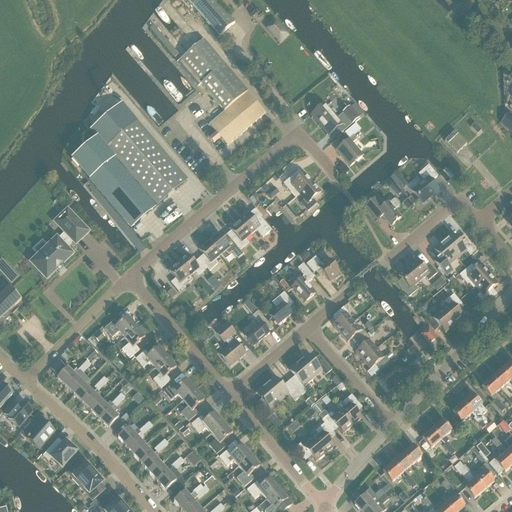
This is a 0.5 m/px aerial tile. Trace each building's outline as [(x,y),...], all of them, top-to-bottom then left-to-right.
[(187,0),(192,6),(218,37),(234,24),(216,4),(220,0),(222,0),(223,0),(187,0)] [(287,37),(273,22),(266,28),(279,43),(287,37)] [(499,40),(491,32),(486,37),(493,45),(499,40)] [(247,93),(203,41),(180,61),(216,104),(224,113),(209,125),(216,134),(209,139),(214,145),(220,139),(227,147),(265,115),(247,93)] [(511,44),(511,43),(502,52),(511,61),(511,60),(511,44)] [(324,101),(335,116),(353,103),(341,88),(324,101)] [(89,132),(96,139),(155,209),(186,182),(121,105),(89,132)] [(342,114),(336,120),(325,107),(311,119),(326,137),(336,128),(341,134),(352,125),(352,126),(359,120),(349,108),(342,114)] [(306,110),(299,113),(303,122),(310,119),(306,110)] [(481,132),(474,124),(470,128),(477,135),(481,132)] [(349,168),(362,157),(352,145),(356,141),(353,137),(360,131),(355,125),(345,134),(350,140),(336,152),(349,168)] [(456,155),(466,146),(454,133),(444,142),(456,155)] [(155,209),(96,139),(74,158),(81,166),(79,168),(131,229),(155,209)] [(433,200),(440,193),(431,183),(437,177),(428,167),(415,178),(415,179),(419,176),(424,182),(412,192),(409,188),(409,189),(422,205),(431,197),(433,200)] [(299,196),(312,184),(304,175),(303,176),(299,172),(292,177),(283,185),(290,193),(290,194),(295,199),(299,196)] [(401,178),(394,184),(400,191),(407,185),(401,178)] [(312,184),(299,196),(303,201),(300,204),(307,213),(316,205),(312,200),(320,194),(312,184)] [(274,188),(266,195),(271,201),(279,194),(274,188)] [(389,204),(388,203),(381,209),(374,200),(365,208),(374,219),(379,214),(390,228),(401,219),(395,211),(399,207),(399,204),(396,200),(393,200),(389,204)] [(408,200),(402,205),(407,211),(413,206),(408,200)] [(248,214),(239,222),(250,236),(256,231),(259,235),(262,239),(271,232),(268,228),(260,219),(262,218),(255,210),(249,215),(248,214)] [(31,265),(46,281),(71,257),(66,252),(74,244),(75,245),(87,233),(67,212),(55,224),(68,238),(60,246),(56,241),(47,250),(42,244),(34,251),(39,257),(31,265)] [(237,249),(239,252),(248,244),(245,240),(250,236),(239,222),(229,230),(236,238),(232,242),(237,249)] [(243,256),(239,252),(237,249),(232,242),(229,239),(224,243),(217,235),(208,243),(220,257),(225,252),(228,256),(231,253),(238,261),(243,256)] [(443,243),(456,259),(465,251),(469,256),(475,251),(466,240),(460,245),(452,235),(443,243)] [(206,269),(209,272),(218,265),(214,261),(220,257),(208,243),(199,251),(206,259),(201,263),(206,269)] [(447,267),(456,259),(443,243),(434,251),(442,260),(436,265),(445,277),(451,271),(447,267)] [(310,257),(306,252),(300,257),(304,263),(310,257)] [(187,256),(177,264),(189,277),(194,273),(197,277),(206,269),(201,263),(199,260),(194,264),(187,256)] [(329,283),(339,274),(327,260),(321,265),(315,258),(306,266),(313,275),(319,270),(329,283)] [(417,261),(408,269),(419,283),(424,278),(428,282),(437,275),(429,265),(424,269),(417,261)] [(109,273),(115,267),(111,263),(105,269),(109,273)] [(184,282),(189,277),(177,264),(168,272),(175,280),(170,284),(178,293),(187,286),(184,282)] [(303,265),(298,269),(309,282),(314,278),(303,265)] [(470,282),(475,288),(490,276),(482,267),(472,274),(468,269),(459,276),(467,285),(470,282)] [(414,287),(419,283),(408,269),(398,277),(405,285),(400,289),(408,299),(417,291),(414,287)] [(12,274),(6,279),(11,284),(16,280),(17,279),(12,274)] [(490,276),(475,288),(480,294),(476,297),(484,306),(493,298),(488,293),(497,285),(490,276)] [(304,304),(315,295),(303,279),(291,289),(304,304)] [(441,279),(436,283),(440,289),(445,285),(441,279)] [(291,291),(283,281),(279,285),(287,295),(291,291)] [(54,296),(61,290),(58,286),(51,292),(54,296)] [(0,319),(17,304),(5,290),(0,294),(0,319)] [(177,296),(172,290),(167,294),(172,300),(177,296)] [(364,296),(361,293),(355,298),(358,302),(364,296)] [(286,310),(293,304),(284,294),(271,304),(276,310),(268,316),(277,327),(291,315),(286,310)] [(65,298),(72,306),(75,303),(69,295),(65,298)] [(447,307),(442,312),(454,326),(463,319),(455,309),(461,305),(453,296),(444,303),(447,307)] [(252,307),(247,311),(252,317),(257,313),(252,307)] [(340,335),(353,323),(346,315),(347,313),(343,308),(332,318),(336,322),(332,326),(340,335)] [(245,336),(244,337),(253,348),(269,334),(263,327),(267,324),(258,312),(257,313),(252,317),(259,325),(255,328),(251,324),(242,332),(245,336)] [(444,334),(454,326),(442,312),(436,316),(433,313),(424,321),(431,330),(437,325),(444,334)] [(119,333),(123,339),(136,329),(127,319),(118,327),(114,322),(104,330),(112,339),(119,333)] [(353,323),(340,335),(347,344),(351,340),(355,345),(366,335),(362,331),(360,332),(353,323)] [(373,329),(368,324),(364,327),(369,333),(373,329)] [(230,368),(245,355),(234,342),(233,343),(230,338),(235,334),(227,325),(216,334),(224,344),(225,342),(229,347),(219,355),(230,368)] [(428,328),(420,335),(428,346),(437,338),(428,328)] [(136,329),(123,339),(129,345),(122,351),(129,360),(139,352),(135,347),(144,339),(136,329)] [(105,338),(100,333),(94,339),(98,344),(105,338)] [(363,362),(376,350),(369,342),(370,340),(366,335),(355,345),(359,349),(355,353),(363,362)] [(420,340),(416,343),(423,351),(427,347),(420,340)] [(149,364),(154,370),(167,359),(158,349),(149,357),(145,352),(135,361),(143,370),(149,364)] [(383,359),(376,350),(363,362),(370,371),(374,367),(378,372),(394,358),(390,354),(383,359)] [(97,355),(92,351),(84,359),(89,364),(93,360),(97,355)] [(307,356),(298,364),(312,380),(321,372),(325,377),(331,371),(321,360),(315,365),(307,356)] [(167,359),(154,370),(160,376),(153,381),(160,390),(170,382),(166,377),(176,369),(167,359)] [(400,376),(394,369),(379,382),(388,393),(402,381),(407,387),(417,379),(427,370),(418,360),(400,376)] [(64,367),(58,361),(50,370),(56,376),(64,367)] [(90,366),(87,363),(82,368),(85,371),(90,366)] [(511,364),(511,363),(501,371),(510,382),(511,384),(511,364)] [(122,368),(118,364),(114,368),(118,372),(122,368)] [(297,381),(291,386),(300,397),(307,392),(303,387),(312,380),(298,364),(289,371),(297,381)] [(85,371),(82,368),(78,372),(77,373),(79,375),(80,376),(82,375),(85,371)] [(78,372),(76,371),(72,375),(67,369),(57,380),(65,389),(79,375),(77,373),(78,372)] [(501,371),(491,380),(500,390),(505,386),(510,382),(501,371)] [(89,381),(82,375),(80,376),(79,375),(65,389),(74,397),(84,386),(89,381)] [(342,383),(336,377),(331,382),(336,388),(341,384),(342,383)] [(96,391),(105,381),(104,379),(94,389),(96,391)] [(274,379),(265,387),(279,402),(288,395),(294,403),(300,397),(291,386),(284,391),(274,379)] [(500,390),(491,380),(481,388),(490,399),(491,399),(494,402),(492,404),(501,414),(505,411),(496,401),(498,399),(495,395),(500,390)] [(96,391),(98,392),(107,383),(105,381),(96,391)] [(177,396),(182,402),(194,391),(186,382),(177,390),(173,385),(163,393),(170,402),(177,396)] [(336,388),(335,389),(339,393),(345,388),(341,384),(336,388)] [(82,405),(93,394),(84,386),(74,397),(82,405)] [(0,409),(12,396),(2,387),(0,389),(0,409)] [(270,410),(279,402),(265,387),(256,394),(264,403),(258,409),(267,420),(274,415),(270,410)] [(157,395),(154,391),(147,396),(151,401),(157,395)] [(194,391),(182,402),(187,408),(181,414),(188,423),(198,415),(194,410),(203,402),(194,391)] [(101,403),(93,394),(82,405),(91,413),(101,403)] [(124,399),(121,396),(116,401),(119,404),(124,399)] [(157,396),(151,402),(155,407),(162,401),(157,396)] [(339,412),(352,427),(361,419),(353,410),(359,405),(351,396),(342,404),(345,408),(339,412)] [(472,396),(462,405),(471,415),(474,419),(473,421),(477,426),(481,422),(483,424),(486,422),(481,416),(486,412),(481,407),(472,396)] [(315,405),(310,399),(305,404),(310,409),(315,405)] [(119,404),(116,401),(111,405),(111,406),(113,407),(115,409),(119,404)] [(111,405),(110,404),(107,408),(101,403),(91,413),(99,422),(113,407),(111,406),(111,405)] [(18,429),(32,414),(22,405),(19,408),(17,409),(13,405),(3,416),(8,420),(18,429)] [(321,422),(324,425),(324,424),(329,430),(335,426),(342,435),(352,427),(339,412),(334,417),(331,414),(328,416),(324,412),(324,413),(317,405),(312,410),(318,417),(322,421),(321,422)] [(461,424),(471,415),(462,405),(452,413),(461,424)] [(115,409),(113,407),(99,422),(108,430),(118,419),(114,415),(117,411),(115,409)] [(310,409),(306,413),(311,418),(315,414),(310,409)] [(125,415),(120,421),(123,424),(129,418),(125,415)] [(205,429),(210,435),(222,424),(214,415),(205,423),(201,418),(191,426),(198,435),(205,429)] [(279,425),(273,418),(269,422),(275,428),(279,425)] [(54,433),(42,422),(28,437),(40,448),(54,433)] [(295,422),(292,425),(296,430),(300,427),(295,422)] [(441,422),(432,431),(441,442),(444,445),(446,443),(448,442),(445,438),(451,433),(441,422)] [(481,422),(477,426),(481,431),(486,427),(481,422)] [(153,428),(148,424),(144,428),(147,433),(153,428)] [(184,428),(179,424),(174,428),(179,433),(184,428)] [(222,424),(210,435),(215,441),(208,447),(216,456),(226,448),(222,443),(231,435),(222,424)] [(332,433),(329,430),(324,424),(324,425),(315,432),(318,436),(312,441),(325,455),(334,447),(326,438),(332,433)] [(20,435),(24,439),(34,429),(29,425),(20,435)] [(486,427),(484,429),(488,435),(493,431),(488,425),(486,427)] [(505,425),(500,429),(505,435),(510,431),(505,425)] [(147,433),(144,428),(139,433),(140,435),(142,437),(147,433)] [(133,435),(128,429),(117,439),(125,448),(140,435),(139,433),(137,431),(133,435)] [(190,434),(186,430),(181,434),(184,438),(190,434)] [(432,431),(422,439),(431,450),(436,457),(440,453),(435,447),(441,442),(432,431)] [(142,437),(140,435),(125,448),(133,457),(144,447),(140,442),(144,439),(142,437)] [(499,445),(495,440),(491,443),(495,448),(499,445)] [(168,446),(164,441),(158,446),(163,451),(168,446)] [(315,463),(325,455),(312,441),(306,446),(303,442),(294,450),(302,459),(307,454),(315,463)] [(62,470),(76,453),(65,443),(61,447),(56,443),(42,457),(48,463),(51,460),(62,470)] [(451,449),(446,443),(444,445),(442,447),(446,452),(451,449)] [(480,445),(476,448),(485,459),(489,456),(480,445)] [(504,449),(499,445),(495,448),(499,453),(504,449)] [(163,451),(158,446),(153,450),(158,455),(163,451)] [(152,456),(149,452),(144,447),(133,457),(141,466),(152,456)] [(233,462),(238,468),(250,457),(242,447),(232,455),(228,451),(219,459),(226,468),(233,462)] [(402,456),(411,467),(421,458),(412,448),(402,456)] [(455,454),(451,449),(446,452),(451,457),(455,454)] [(499,453),(498,455),(501,458),(495,463),(504,474),(511,467),(511,462),(505,455),(502,451),(499,453)] [(160,465),(152,456),(141,466),(149,475),(160,465)] [(401,475),(411,467),(402,456),(392,465),(401,475)] [(479,456),(476,458),(475,459),(481,466),(485,462),(479,456)] [(250,457),(238,468),(243,474),(236,480),(244,489),(254,481),(250,476),(259,468),(250,457)] [(184,464),(180,459),(175,464),(179,468),(184,464)] [(436,470),(427,460),(423,464),(432,474),(436,470)] [(219,466),(215,461),(208,467),(212,472),(219,466)] [(79,488),(94,475),(86,466),(82,469),(78,465),(80,463),(67,475),(79,488)] [(179,468),(175,464),(170,468),(172,470),(174,473),(179,468)] [(459,464),(454,469),(461,476),(466,472),(459,464)] [(170,468),(169,467),(165,470),(160,465),(149,475),(157,484),(172,470),(170,468)] [(401,475),(392,465),(382,473),(392,484),(401,475)] [(485,466),(471,478),(483,492),(493,483),(491,481),(495,478),(485,466)] [(174,473),(172,470),(157,484),(165,493),(176,483),(171,478),(175,474),(174,473)] [(102,484),(94,475),(79,488),(91,503),(105,491),(104,490),(102,492),(98,487),(102,484)] [(412,482),(407,477),(403,481),(408,486),(412,482)] [(471,478),(467,482),(470,485),(465,490),(474,500),(483,492),(471,478)] [(215,482),(212,479),(203,486),(205,488),(206,490),(215,482)] [(261,495),(266,501),(278,490),(270,480),(260,488),(256,484),(246,492),(254,501),(261,495)] [(416,487),(412,482),(408,486),(412,491),(416,487)] [(451,502),(445,506),(450,511),(459,511),(464,508),(455,498),(452,494),(453,493),(445,483),(441,486),(449,496),(447,498),(451,502)] [(203,490),(200,487),(192,493),(193,494),(189,498),(184,493),(173,502),(181,511),(192,502),(196,499),(194,497),(199,492),(203,490)] [(206,490),(205,488),(203,490),(199,492),(203,497),(209,492),(206,490)] [(240,494),(235,489),(230,494),(234,499),(240,494)] [(278,490),(266,501),(271,507),(264,511),(287,511),(286,510),(291,506),(278,490)] [(354,506),(358,511),(366,511),(384,497),(380,492),(374,497),(369,491),(363,497),(364,498),(354,506)] [(203,497),(199,492),(194,497),(196,499),(198,501),(203,497)] [(224,503),(229,498),(225,493),(219,498),(224,503)] [(403,493),(398,498),(403,504),(408,500),(405,496),(403,493)] [(388,501),(384,497),(366,511),(378,511),(377,510),(388,501)] [(99,511),(124,511),(126,511),(118,502),(114,505),(110,500),(112,498),(111,498),(98,510),(99,511)] [(423,501),(431,511),(433,510),(425,500),(423,501)] [(90,507),(93,510),(96,508),(99,505),(95,501),(90,507)] [(429,511),(430,511),(431,511),(423,501),(421,503),(429,511)] [(181,511),(198,511),(200,511),(193,502),(192,502),(181,511)]
